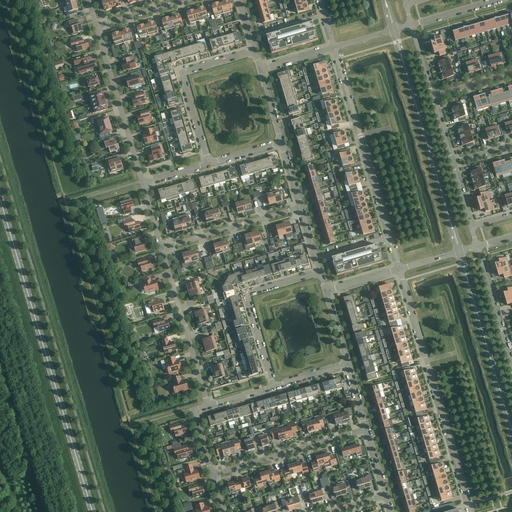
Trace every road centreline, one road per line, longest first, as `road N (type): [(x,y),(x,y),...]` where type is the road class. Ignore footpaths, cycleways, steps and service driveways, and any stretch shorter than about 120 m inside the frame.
road 1 (secondary): [(92,511),(0,196)]
road 2 (residential): [(399,269),(470,511)]
road 3 (tertiary): [(394,31),(459,253)]
road 4 (residential): [(334,48),(399,269)]
road 5 (track): [(0,297),(61,511)]
road 6 (tertiary): [(459,253),(511,431)]
road 7 (residential): [(209,163),(182,73),(255,52)]
road 8 (residential): [(274,386),(250,294),(320,272)]
road 9 (residential): [(96,26),(142,183)]
road 10 (residential): [(163,249),(207,406)]
road 11 (residential): [(211,474),(366,429)]
road 12 (residential): [(163,249),(300,207)]
road 13 (residential): [(511,366),(477,246)]
